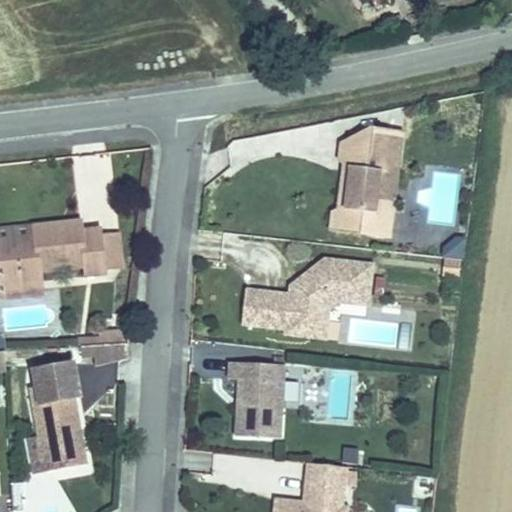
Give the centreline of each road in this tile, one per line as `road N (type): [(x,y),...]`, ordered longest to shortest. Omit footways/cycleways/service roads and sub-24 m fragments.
road 1 (residential): [(149,511),(173,106)]
road 2 (residential): [(173,106),(511,41)]
road 3 (residential): [(0,125),(173,106)]
